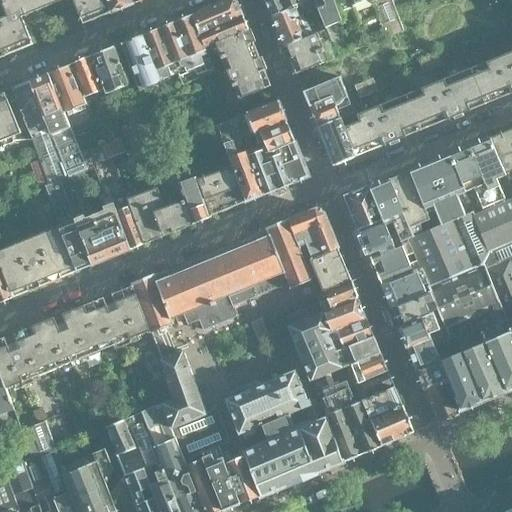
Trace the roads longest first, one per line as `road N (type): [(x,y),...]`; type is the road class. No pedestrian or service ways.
road 1 (residential): [(325,183),(0,322)]
road 2 (residential): [(325,183),(429,438)]
road 3 (residential): [(188,0),(0,75)]
road 4 (residential): [(511,114),(325,183)]
road 5 (residential): [(325,183),(249,0)]
road 6 (residential): [(254,511),(429,438)]
